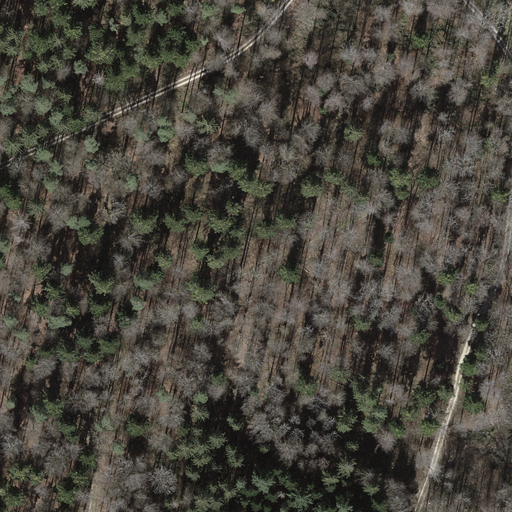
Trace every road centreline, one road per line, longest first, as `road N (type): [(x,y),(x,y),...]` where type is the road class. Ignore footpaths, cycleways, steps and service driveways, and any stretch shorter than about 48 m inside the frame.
road 1 (track): [(93,511),(93,411),(108,374),(154,321),(217,282),(467,170),(511,134)]
road 2 (track): [(0,163),(203,71),(289,0)]
road 3 (track): [(420,511),(511,229)]
